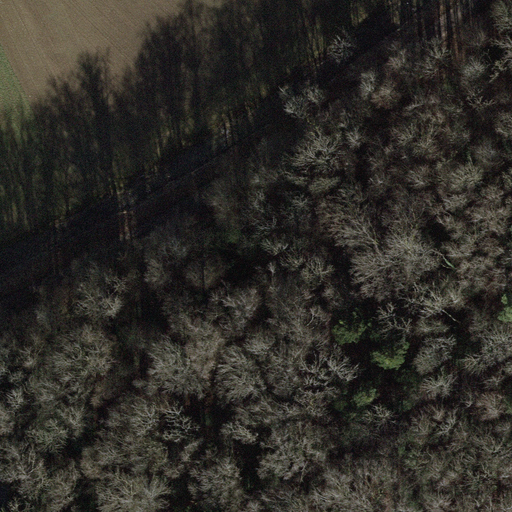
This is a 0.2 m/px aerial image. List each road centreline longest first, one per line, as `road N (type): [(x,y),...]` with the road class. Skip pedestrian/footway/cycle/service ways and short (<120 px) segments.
road 1 (track): [(0,298),(170,220),(452,36),(487,0)]
road 2 (track): [(511,340),(376,431),(213,511)]
road 3 (track): [(511,278),(202,405)]
